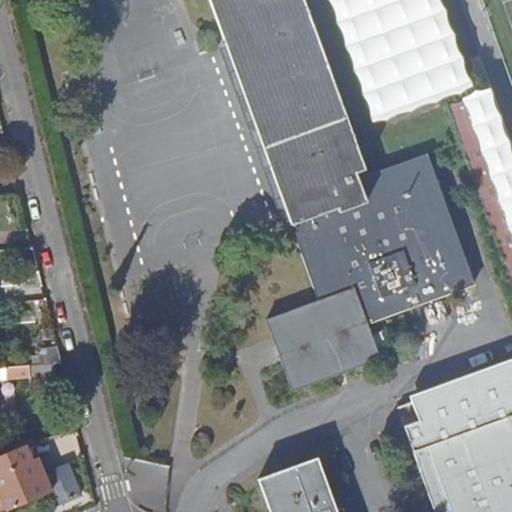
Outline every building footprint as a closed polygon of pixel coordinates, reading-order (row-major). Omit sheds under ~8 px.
[(209,0),(318,303),(266,321),(291,392),(378,361),(366,324),(473,286),(426,156),(357,181),(354,173),(363,170),(301,0),(209,0)] [(511,143),(493,90),(451,105),(511,274),(511,143)] [(511,360),(410,398),(419,422),(434,417),(427,399),(511,367),(511,360)] [(0,379),(30,377),(30,382),(55,380),(53,364),(48,365),(0,368),(0,379)] [(419,422),(404,428),(434,511),(511,511),(511,444),(503,420),(511,417),(511,419),(511,367),(427,399),(434,417),(419,422)] [(0,455),(0,495),(6,511),(45,494),(46,494),(32,460),(26,445),(0,455)] [(32,460),(46,494),(51,492),(38,457),(32,460)] [(334,511),(316,461),(258,481),(269,511),(334,511)]
